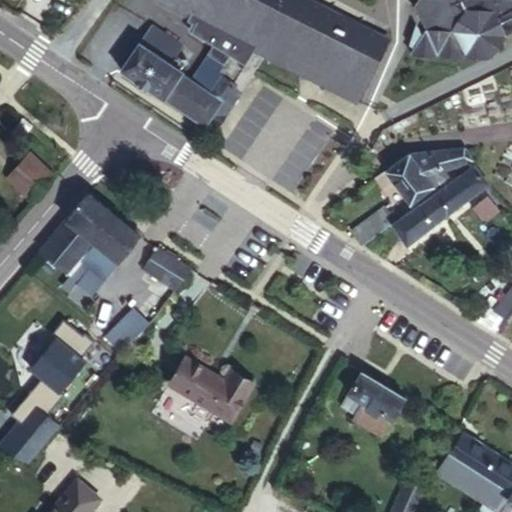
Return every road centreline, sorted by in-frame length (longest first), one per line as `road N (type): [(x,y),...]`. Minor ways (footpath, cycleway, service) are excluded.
road 1 (tertiary): [(511,367),(132,120)]
road 2 (unknown): [(248,511),(369,274)]
road 3 (tertiary): [(0,260),(132,120)]
